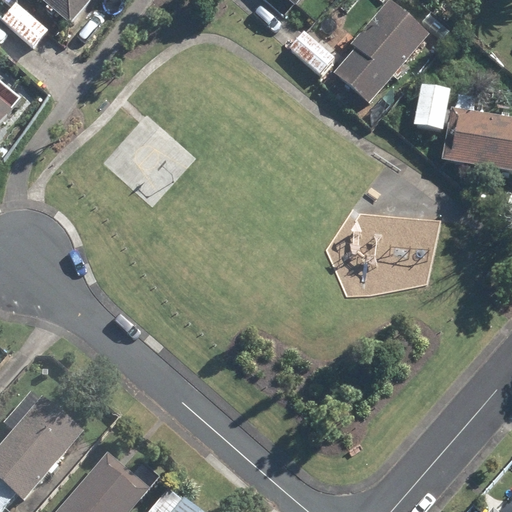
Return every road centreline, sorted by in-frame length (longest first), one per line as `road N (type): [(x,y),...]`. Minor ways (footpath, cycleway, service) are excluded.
road 1 (residential): [(4,242),(310,511)]
road 2 (residential): [(389,511),(511,374)]
